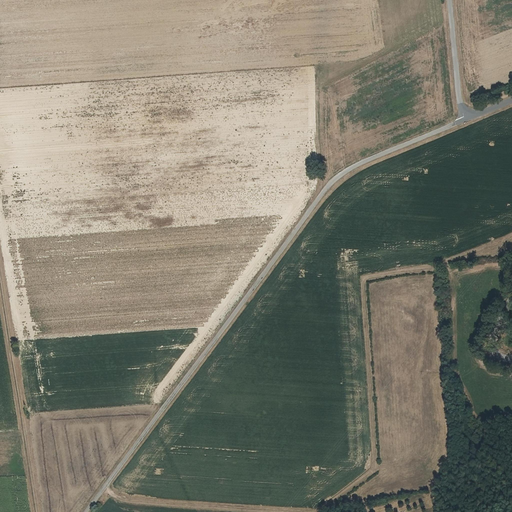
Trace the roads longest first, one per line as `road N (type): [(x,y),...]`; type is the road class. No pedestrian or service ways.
road 1 (unclassified): [(465,118),(332,179),(85,511)]
road 2 (track): [(511,236),(435,267),(365,280),(374,464),(320,511)]
road 3 (track): [(0,284),(36,511)]
road 4 (track): [(105,484),(117,498),(275,511)]
